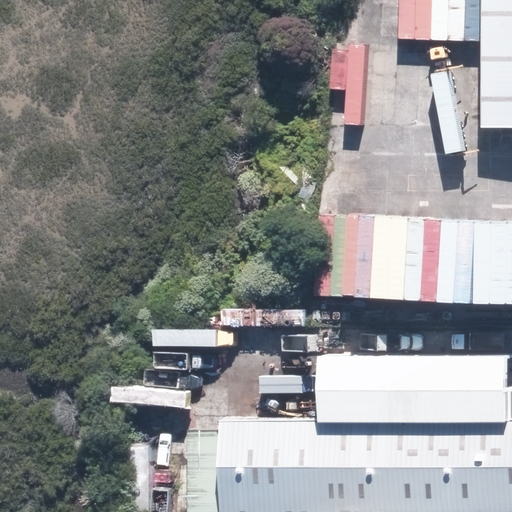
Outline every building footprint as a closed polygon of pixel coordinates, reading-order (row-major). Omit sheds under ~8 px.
[(481,125),(511,125),(511,0),(398,0),(398,50),(482,52),(481,125)] [(183,377),(185,332),(167,331),(165,376),(183,377)] [(511,357),(332,355),(331,422),(511,424),(511,357)] [(292,414),(293,372),(267,372),(266,414),(292,414)] [(511,511),(511,427),(228,424),(226,511),(511,511)]
